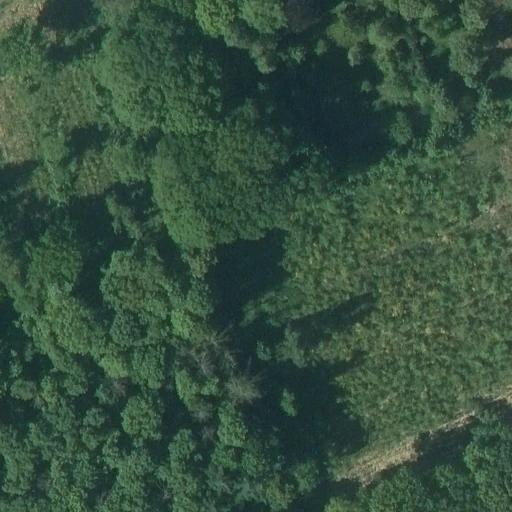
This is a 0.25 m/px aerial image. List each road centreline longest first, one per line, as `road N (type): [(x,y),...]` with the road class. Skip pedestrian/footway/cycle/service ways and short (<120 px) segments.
road 1 (track): [(511,105),(188,226)]
road 2 (track): [(188,226),(0,301)]
